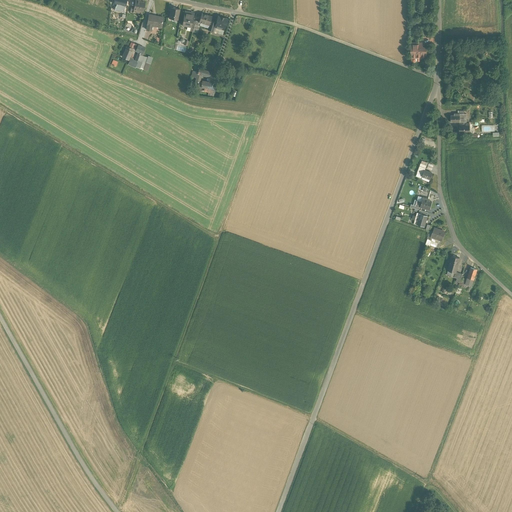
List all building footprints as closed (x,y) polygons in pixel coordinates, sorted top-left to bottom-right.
[(145,4),(136,1),(134,7),(134,10),(141,11),(143,12),(145,4)] [(179,10),(171,8),(169,19),(177,20),(179,10)] [(194,14),(185,12),(183,25),(191,27),(192,21),(193,21),(193,20),(194,14)] [(212,17),(202,14),(199,22),(200,22),(209,25),(210,21),(212,17)] [(163,17),(149,15),(146,30),(151,31),(153,25),(162,26),(163,17)] [(224,18),(221,17),(218,16),(216,23),(215,27),(223,29),(225,24),(226,24),(227,19),(224,18)] [(139,46),(129,41),(126,49),(132,52),(133,50),(136,51),(139,46)] [(422,44),(411,44),(411,58),(412,58),(412,61),(413,62),(415,62),(416,61),(416,60),(420,60),(420,57),(426,57),(426,48),(422,48),(422,44)] [(176,51),(185,53),(187,47),(178,45),(176,51)] [(145,49),(142,47),(139,46),(136,51),(138,52),(135,60),(138,61),(140,55),(142,56),(145,49)] [(132,52),(126,49),(122,57),(128,60),(132,52)] [(153,57),(148,56),(143,70),(148,71),(153,57)] [(135,60),(131,58),(128,64),(135,67),(138,61),(135,60)] [(198,69),(197,78),(193,77),(193,81),(198,82),(198,80),(200,80),(200,78),(205,79),(205,76),(206,76),(207,71),(198,69)] [(218,73),(207,71),(206,76),(210,77),(209,83),(215,84),(218,73)] [(199,82),(198,87),(197,90),(208,92),(208,88),(214,89),(215,84),(209,83),(202,81),(202,83),(199,82)] [(466,114),(458,114),(458,115),(450,115),(451,122),(459,122),(463,122),(466,122),(466,114)] [(466,124),(466,125),(460,125),(460,133),(469,133),(469,124),(466,124)] [(425,169),(419,166),(417,173),(422,175),(424,171),(425,169)] [(424,171),(422,175),(422,176),(430,179),(432,174),(424,171)] [(428,199),(423,198),(418,196),(417,200),(422,202),(420,207),(429,210),(432,202),(428,201),(428,199)] [(427,215),(420,213),(419,214),(418,217),(417,217),(416,220),(417,221),(416,224),(424,227),(428,216),(427,215)] [(445,232),(434,228),(433,232),(431,237),(432,236),(436,238),(441,240),(445,232)] [(436,238),(432,236),(431,237),(433,232),(430,231),(427,239),(425,245),(428,246),(430,245),(432,245),(438,247),(439,248),(439,247),(440,244),(441,240),(436,238)] [(460,258),(452,256),(449,265),(450,265),(447,275),(451,276),(452,272),(456,273),(456,272),(460,258)] [(477,270),(471,268),(469,274),(467,278),(473,280),(477,270)] [(473,280),(467,278),(467,280),(464,288),(468,289),(468,288),(470,289),(473,280)]
